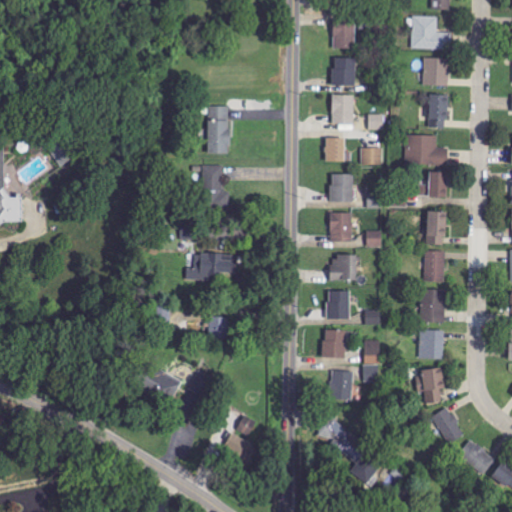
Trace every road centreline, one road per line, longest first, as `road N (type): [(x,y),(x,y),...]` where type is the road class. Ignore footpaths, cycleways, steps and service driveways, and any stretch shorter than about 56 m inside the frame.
road 1 (secondary): [(293,0),(285,511)]
road 2 (residential): [(481,0),(475,380),(482,401)]
road 3 (secondary): [(223,511),(114,443),(0,385)]
